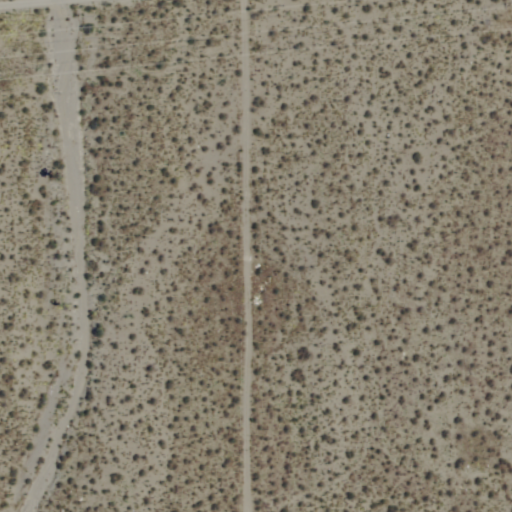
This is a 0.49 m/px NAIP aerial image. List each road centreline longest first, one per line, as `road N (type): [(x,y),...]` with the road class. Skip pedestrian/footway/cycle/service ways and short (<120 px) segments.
road 1 (track): [(249,511),(246,0)]
road 2 (residential): [(0,12),(129,0)]
